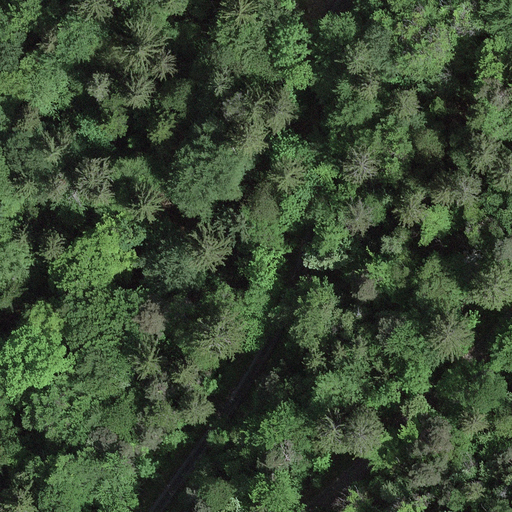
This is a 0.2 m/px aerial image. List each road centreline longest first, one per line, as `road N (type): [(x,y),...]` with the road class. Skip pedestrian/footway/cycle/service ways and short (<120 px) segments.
road 1 (unclassified): [(334,0),(320,28),(321,172),(296,268),(251,365),(148,511)]
road 2 (track): [(314,511),(511,318)]
